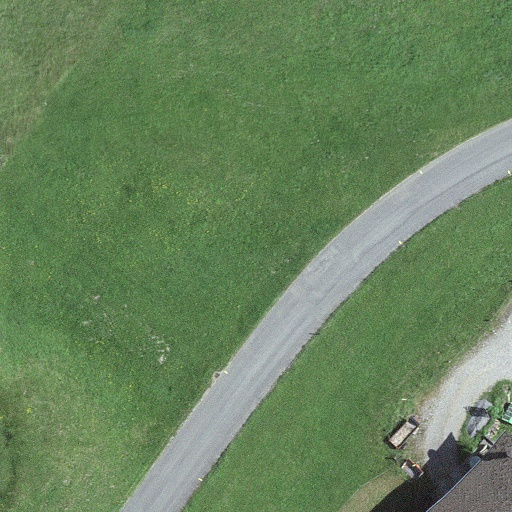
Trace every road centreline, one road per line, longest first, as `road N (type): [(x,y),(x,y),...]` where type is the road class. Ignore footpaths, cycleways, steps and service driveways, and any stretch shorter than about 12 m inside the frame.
road 1 (tertiary): [(157,511),(349,299),(511,165)]
road 2 (residential): [(511,342),(421,432)]
